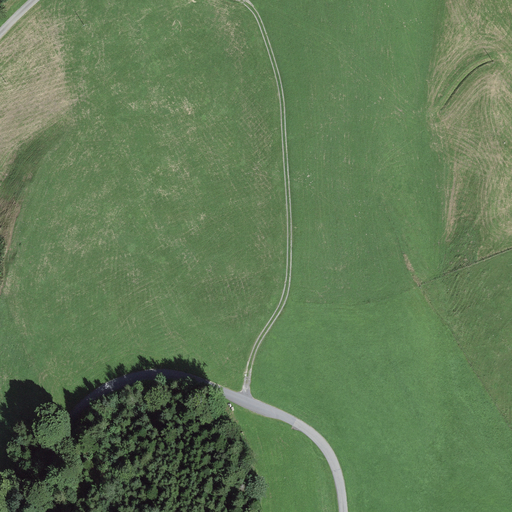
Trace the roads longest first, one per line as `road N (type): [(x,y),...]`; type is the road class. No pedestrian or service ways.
road 1 (unclassified): [(35,511),(57,443),(82,405),(108,386),(158,372),(304,427),(329,452),(344,511)]
road 2 (track): [(245,400),(258,342),(293,289),(295,209),(288,91),(267,20),(249,0)]
